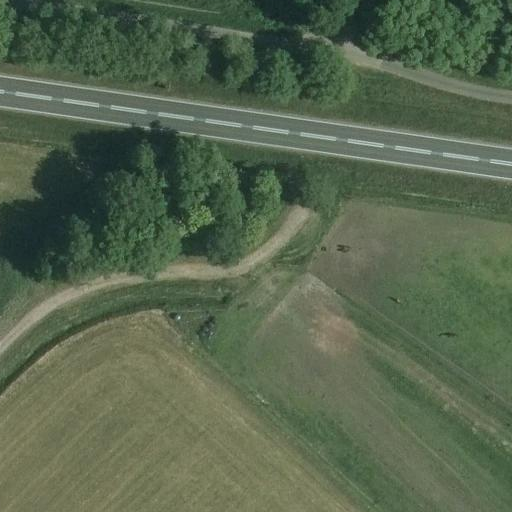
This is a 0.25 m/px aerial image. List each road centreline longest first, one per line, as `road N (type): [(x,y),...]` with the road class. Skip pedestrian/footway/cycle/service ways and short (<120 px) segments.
road 1 (trunk): [(511,165),(0,92)]
road 2 (unclassified): [(336,53),(0,1)]
road 3 (unclassified): [(0,351),(31,319),(93,285),(244,264),(293,217)]
road 4 (unclassified): [(511,99),(336,53)]
